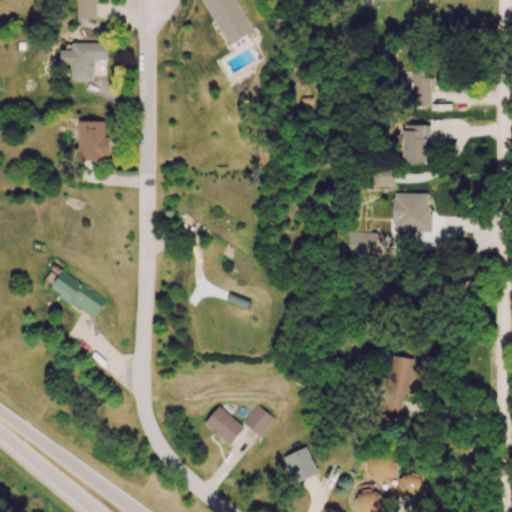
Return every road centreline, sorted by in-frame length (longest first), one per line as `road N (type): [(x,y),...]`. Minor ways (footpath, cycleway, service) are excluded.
road 1 (residential): [(229,511),(171,462),(142,394),(147,0)]
road 2 (residential): [(503,511),(505,21)]
road 3 (secondary): [(131,511),(0,413)]
road 4 (secondary): [(0,433),(96,511)]
